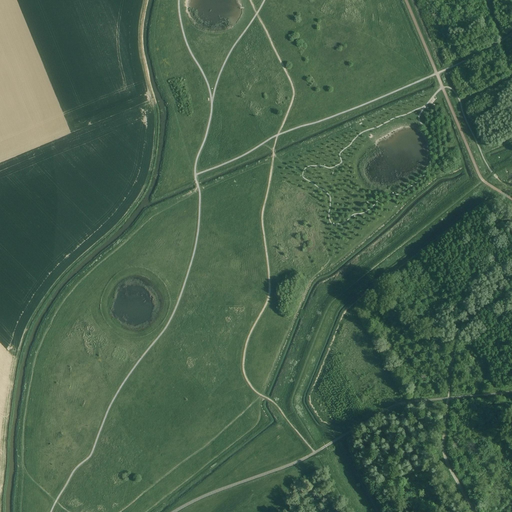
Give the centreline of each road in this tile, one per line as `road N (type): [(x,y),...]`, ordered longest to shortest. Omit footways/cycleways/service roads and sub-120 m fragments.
road 1 (unknown): [(250,0),(293,92),(262,211),(269,296),(248,337),(243,370),(314,452)]
road 2 (track): [(511,162),(326,309),(288,403),(321,448)]
road 3 (track): [(454,327),(360,302),(496,190)]
road 4 (track): [(448,398),(454,327),(511,290)]
road 5 (track): [(474,511),(446,460),(448,398)]
